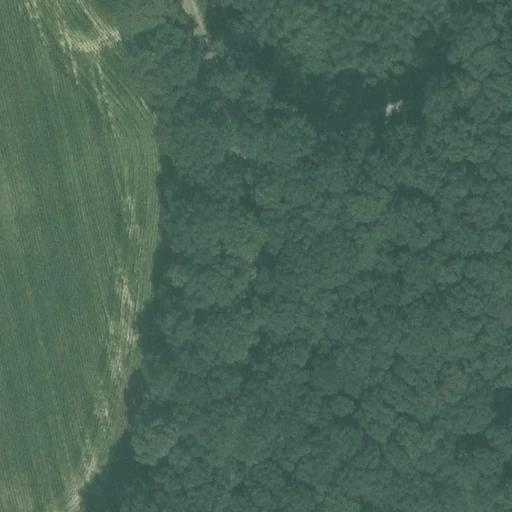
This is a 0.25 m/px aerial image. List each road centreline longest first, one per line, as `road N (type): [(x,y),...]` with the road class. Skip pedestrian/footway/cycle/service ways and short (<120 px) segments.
road 1 (unclassified): [(235,511),(250,240),(237,143)]
road 2 (unclassified): [(511,82),(237,143)]
road 3 (unclassified): [(237,143),(180,0)]
